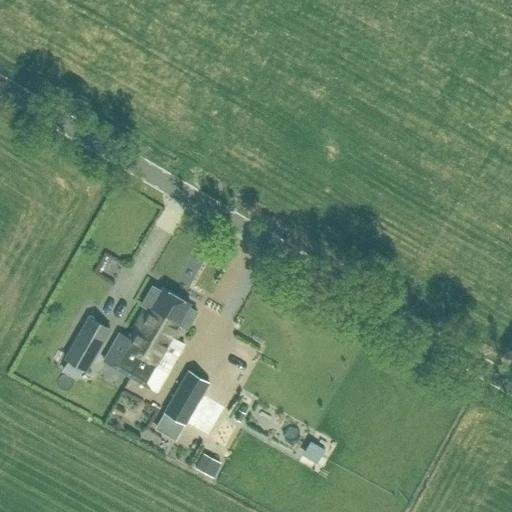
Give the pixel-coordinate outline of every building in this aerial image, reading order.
[(129,376),(175,295),(161,287),(159,290),(152,285),(141,304),(144,306),(126,337),(118,332),(102,361),(129,376)] [(189,302),(175,295),(129,376),(156,391),(182,344),(173,339),(176,334),(177,335),(182,327),(184,329),(195,310),(187,306),(189,302)] [(111,327),(89,315),(88,314),(63,358),(86,371),(111,327)] [(210,382),(200,377),(187,369),(161,413),(175,421),(185,426),(210,382)] [(204,434),(213,416),(196,407),(187,425),(204,434)] [(301,453),(316,462),(325,449),(310,439),(301,453)] [(219,463),(202,454),(195,467),(212,476),(219,463)]
